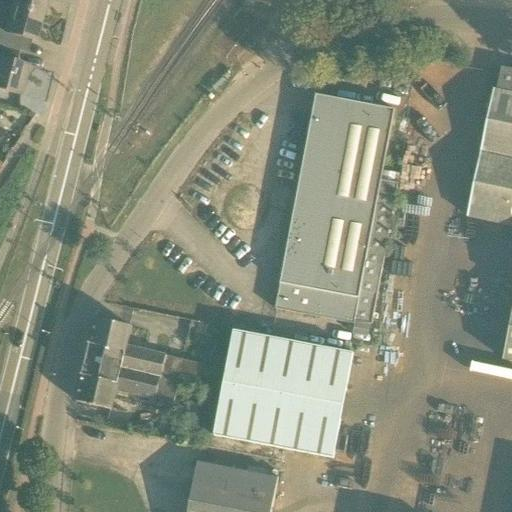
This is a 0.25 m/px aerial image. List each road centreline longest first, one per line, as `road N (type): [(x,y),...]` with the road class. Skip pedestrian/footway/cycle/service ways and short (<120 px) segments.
road 1 (secondary): [(0,438),(109,0)]
road 2 (residential): [(46,511),(75,336),(129,240),(203,137)]
road 3 (unknown): [(411,375),(433,239),(487,31)]
road 4 (residential): [(511,33),(374,24),(332,33),(273,69),(203,137)]
road 5 (unknown): [(383,511),(411,375)]
